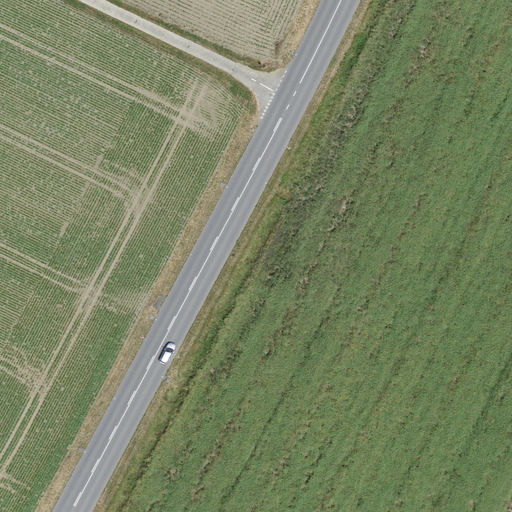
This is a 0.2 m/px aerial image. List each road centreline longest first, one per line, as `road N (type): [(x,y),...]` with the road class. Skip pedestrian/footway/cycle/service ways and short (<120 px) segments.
road 1 (tertiary): [(340,0),(73,511)]
road 2 (track): [(87,0),(291,100)]
